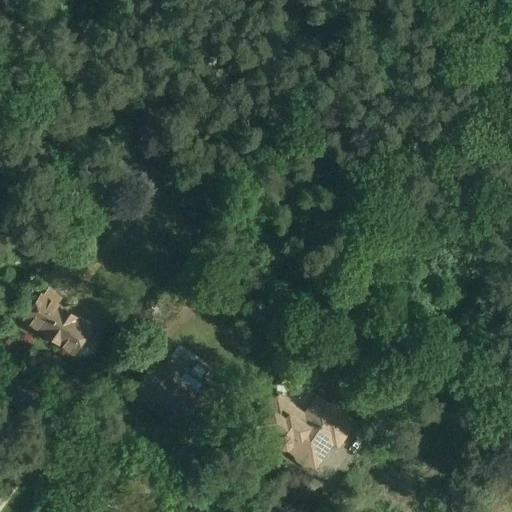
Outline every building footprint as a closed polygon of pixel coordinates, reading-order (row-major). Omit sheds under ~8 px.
[(26,321),(90,359),(113,321),(49,282),(26,321)] [(136,393),(194,431),(219,393),(160,355),(136,393)] [(254,424),(316,466),(336,437),(347,444),(364,420),(320,390),(308,408),(279,388),(254,424)] [(399,511),(413,511),(425,495),(387,470),(372,494),(399,511)] [(511,511),(511,495),(510,494),(498,511),(511,511)]
